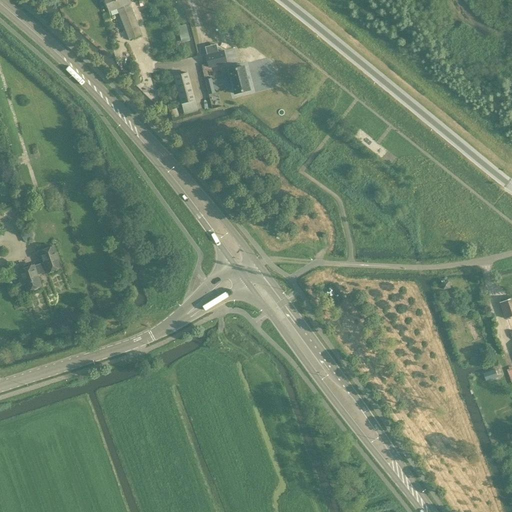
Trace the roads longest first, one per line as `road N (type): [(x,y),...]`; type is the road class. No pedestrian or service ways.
road 1 (primary): [(434,511),(254,262)]
road 2 (tertiary): [(511,187),(282,0)]
road 3 (primary): [(254,262),(162,149),(53,47)]
road 4 (primary): [(247,282),(421,511)]
road 5 (primary): [(53,47),(164,170),(234,265)]
road 6 (tertiary): [(0,388),(139,340),(185,314)]
road 7 (unclassified): [(315,263),(425,267),(511,253)]
